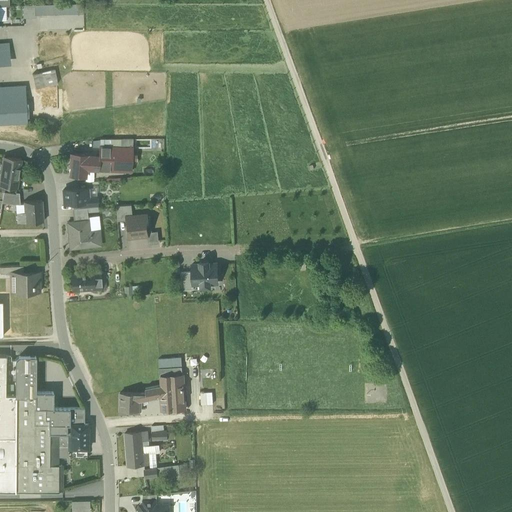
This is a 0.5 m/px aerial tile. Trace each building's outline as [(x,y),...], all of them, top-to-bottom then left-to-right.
[(76,4),(46,5),(46,15),(77,14),(76,4)] [(23,5),(23,17),(34,17),(34,15),(34,5),(23,5)] [(46,5),(34,5),(34,15),(46,15),(46,5)] [(0,64),(9,64),(8,43),(0,43),(0,64)] [(32,74),(35,89),(57,84),(56,82),(54,70),(32,74)] [(0,98),(26,97),(25,85),(0,86),(0,98)] [(26,97),(0,98),(0,123),(27,122),(26,97)] [(132,139),(99,139),(99,147),(131,148),(132,139)] [(97,168),(130,170),(131,148),(99,147),(98,156),(97,168)] [(69,174),(85,175),(85,168),(97,168),(98,156),(71,154),(69,174)] [(6,157),(3,176),(17,179),(20,159),(6,157)] [(3,176),(2,183),(15,185),(17,179),(3,176)] [(15,185),(2,183),(1,191),(3,191),(14,192),(15,192),(15,185)] [(63,190),(64,203),(79,202),(87,202),(87,199),(86,188),(63,190)] [(1,203),(16,204),(20,204),(20,203),(19,193),(15,192),(14,192),(3,191),(3,192),(1,203)] [(79,202),(79,208),(97,207),(97,198),(87,199),(87,202),(79,202)] [(17,213),(17,223),(43,221),(42,200),(23,201),(23,203),(24,213),(17,213)] [(117,220),(125,219),(125,216),(131,215),(130,204),(115,206),(117,220)] [(86,208),(79,208),(72,209),(73,222),(87,221),(87,217),(86,208)] [(127,237),(147,235),(147,234),(147,229),(145,214),(131,215),(125,216),(125,219),(127,237)] [(87,221),(88,230),(100,229),(99,215),(87,217),(87,221)] [(66,223),(69,249),(100,246),(99,235),(89,236),(88,230),(87,221),(73,222),(66,223)] [(157,231),(152,232),(152,233),(147,234),(147,235),(148,244),(158,243),(157,231)] [(217,281),(217,263),(208,263),(200,264),(192,264),(192,271),(193,284),(201,284),(209,283),(209,281),(217,281)] [(93,272),(94,289),(105,288),(104,271),(93,272)] [(193,284),(192,271),(180,272),(181,290),(194,289),(193,284)] [(13,273),(14,293),(39,292),(39,272),(23,272),(13,272),(13,273)] [(70,274),(72,291),(94,289),(93,272),(70,274)] [(0,355),(0,491),(14,492),(15,396),(15,395),(5,395),(5,355),(0,355)] [(15,395),(15,396),(34,397),(35,396),(35,391),(35,357),(20,356),(18,356),(18,357),(15,360),(15,359),(15,360),(15,361),(15,395)] [(158,360),(158,369),(182,367),(181,358),(158,360)] [(158,369),(159,376),(182,375),(182,367),(158,369)] [(160,385),(155,386),(156,398),(161,397),(162,410),(184,408),(182,375),(159,376),(160,385)] [(146,393),(141,393),(140,401),(156,398),(155,386),(145,388),(146,393)] [(53,391),(35,391),(35,396),(34,397),(34,424),(48,424),(48,408),(51,408),(52,408),(53,391)] [(140,410),(140,401),(141,393),(120,393),(120,410),(140,410)] [(34,424),(34,397),(15,396),(14,492),(61,492),(61,465),(57,465),(48,465),(48,446),(49,446),(49,424),(48,424),(34,424)] [(48,424),(49,424),(62,424),(69,424),(69,408),(51,408),(48,408),(48,424)] [(69,408),(69,424),(84,424),(84,408),(69,408)] [(62,439),(62,424),(49,424),(49,446),(57,446),(57,447),(68,447),(68,439),(62,439)] [(88,424),(84,424),(69,424),(62,424),(62,439),(68,439),(68,447),(68,448),(76,449),(76,448),(87,449),(88,424)] [(152,431),(153,440),(167,438),(166,430),(161,430),(152,431)] [(124,434),(125,448),(142,447),(142,442),(141,433),(124,434)] [(149,452),(149,454),(156,453),(160,453),(159,445),(142,447),(143,453),(149,452)] [(48,465),(57,465),(57,457),(57,447),(57,446),(49,446),(48,446),(48,465)] [(57,447),(57,457),(68,457),(68,448),(68,447),(57,447)] [(127,465),(144,464),(143,453),(142,447),(125,448),(127,465)] [(76,448),(76,449),(76,457),(87,457),(87,449),(76,448)] [(157,468),(156,453),(149,454),(150,463),(150,469),(156,468),(157,468)] [(157,468),(156,468),(150,469),(145,469),(146,477),(157,476),(167,475),(166,467),(157,468)] [(90,511),(90,501),(72,501),(72,511),(90,511)] [(167,511),(168,504),(155,505),(155,501),(144,501),(144,505),(140,505),(139,511),(167,511)]
